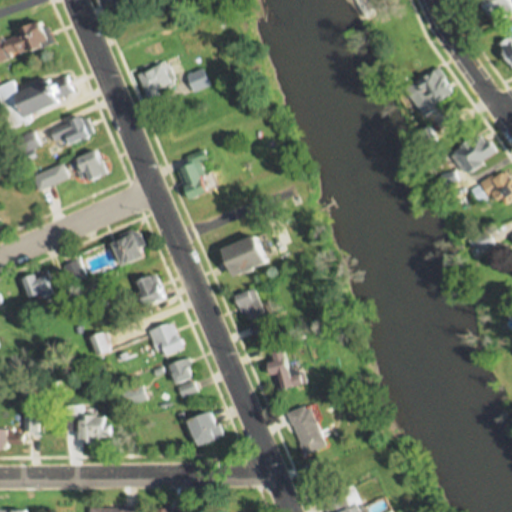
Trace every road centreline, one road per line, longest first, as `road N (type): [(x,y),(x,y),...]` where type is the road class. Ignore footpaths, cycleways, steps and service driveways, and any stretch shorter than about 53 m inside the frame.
road 1 (residential): [(290,511),(74,0)]
road 2 (residential): [(0,474),(272,469)]
road 3 (residential): [(0,257),(156,192)]
road 4 (residential): [(511,127),(449,39),(432,0)]
